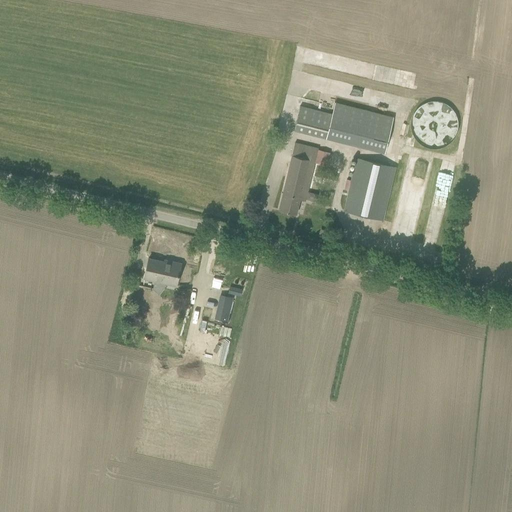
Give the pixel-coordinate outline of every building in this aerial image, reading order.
[(461,137),(445,97),(409,111),(422,145),(434,140),(437,147),(461,137)] [(332,114),(300,106),(294,130),(384,153),(393,117),(335,102),(332,114)] [(296,214),(299,204),(300,199),(305,201),(318,149),(295,144),(279,209),(296,214)] [(356,159),(346,201),(344,211),(383,220),(395,168),(356,159)] [(148,258),(144,278),(154,280),(154,281),(155,281),(161,282),(161,279),(176,283),(181,264),(170,262),(170,263),(148,258)] [(230,287),(228,293),(240,296),(241,290),(230,287)] [(217,310),(216,318),(228,320),(230,313),(217,310)] [(184,354),(173,396),(213,406),(224,364),(184,354)] [(209,511),(283,511),(299,429),(298,429),(300,416),(268,410),(271,396),(225,387),(210,466),(218,467),(209,511)] [(290,397),(289,402),(305,406),(307,402),(290,397)] [(173,415),(164,454),(191,460),(199,421),(173,415)]
